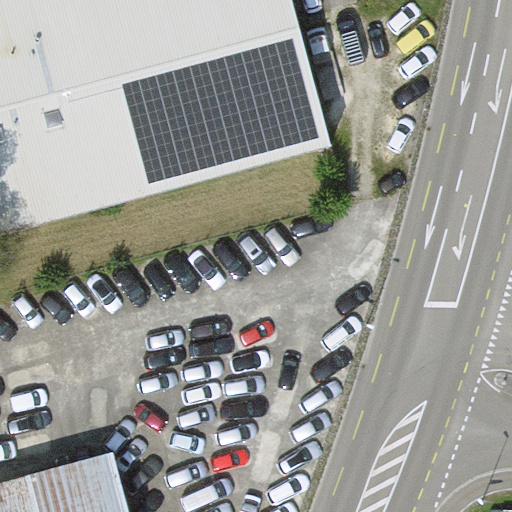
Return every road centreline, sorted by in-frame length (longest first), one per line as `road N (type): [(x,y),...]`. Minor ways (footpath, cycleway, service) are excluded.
road 1 (primary): [(432,352),(511,29)]
road 2 (primary): [(373,511),(432,352)]
